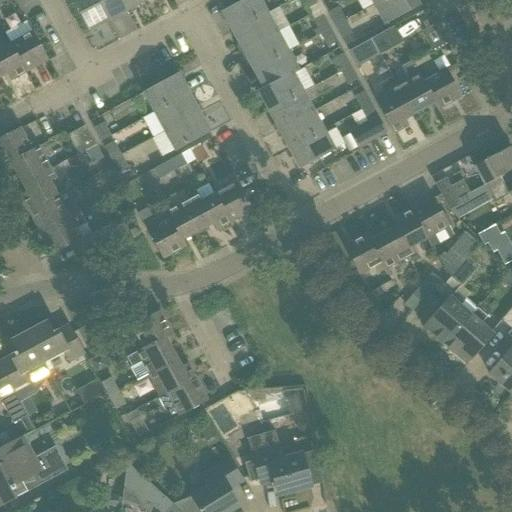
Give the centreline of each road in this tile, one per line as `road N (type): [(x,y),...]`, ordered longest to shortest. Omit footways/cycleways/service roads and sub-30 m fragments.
road 1 (residential): [(511,493),(501,452),(347,319),(297,229)]
road 2 (residential): [(297,229),(511,113)]
road 3 (residential): [(297,229),(189,18)]
road 4 (residential): [(0,304),(58,289),(177,284)]
road 5 (residential): [(177,284),(297,229)]
road 6 (residential): [(236,395),(177,284)]
